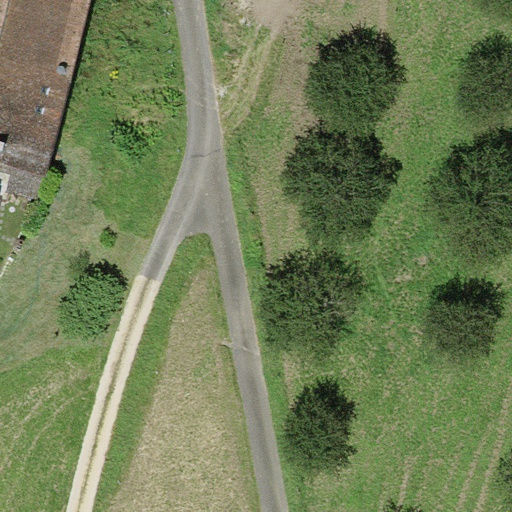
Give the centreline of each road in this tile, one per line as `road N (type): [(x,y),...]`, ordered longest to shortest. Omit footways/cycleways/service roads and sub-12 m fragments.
road 1 (track): [(206,158),(141,277),(75,511)]
road 2 (track): [(221,237),(272,511)]
road 3 (track): [(221,237),(185,0)]
